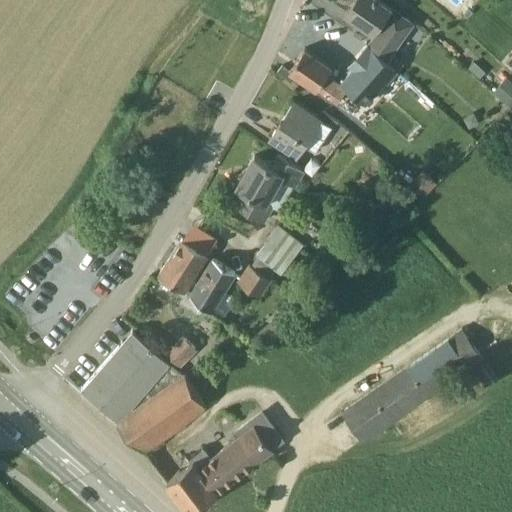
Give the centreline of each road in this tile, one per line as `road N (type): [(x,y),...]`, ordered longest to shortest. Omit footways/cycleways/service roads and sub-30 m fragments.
road 1 (residential): [(15,418),(149,254),(285,0)]
road 2 (primary): [(118,511),(15,418)]
